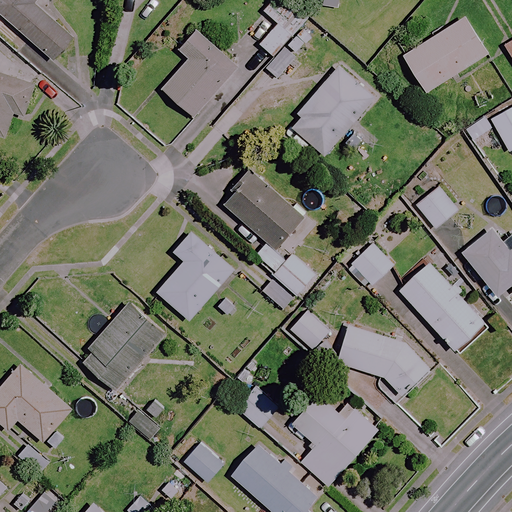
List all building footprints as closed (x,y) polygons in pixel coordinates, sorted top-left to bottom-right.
[(37,0),(0,0),(0,14),(53,62),(74,39),(35,4),(37,0)] [(307,17),(287,0),(273,0),(263,12),(278,25),(260,45),(272,56),(307,17)] [(487,54),(464,17),(402,56),(426,93),(487,54)] [(238,67),(195,30),(177,50),(187,59),(161,89),(193,118),(238,67)] [(374,97),(339,67),(306,107),(312,112),(295,132),(325,156),(374,97)] [(34,86),(0,73),(0,136),(4,138),(13,114),(23,117),(34,86)] [(511,106),(489,120),(508,152),(511,150),(511,106)] [(490,129),(482,118),(464,131),(472,142),(490,129)] [(280,244),(304,218),(253,171),(223,203),(266,243),(254,256),(296,295),(314,275),(280,244)] [(458,210),(439,187),(411,209),(430,232),(458,210)] [(511,248),(509,251),(491,227),(460,251),(496,297),(510,285),(511,287),(511,248)] [(233,269),(190,232),(173,252),(184,261),(157,293),(189,320),(233,269)] [(393,266),(370,242),(344,268),(367,291),(393,266)] [(485,324),(429,262),(398,290),(454,352),(485,324)] [(292,298),(270,280),(261,291),(282,309),(292,298)] [(165,334),(130,304),(81,361),(116,391),(165,334)] [(329,331),(306,310),(289,329),(312,350),(329,331)] [(406,344),(347,324),(335,360),(383,377),(402,395),(426,370),(406,344)] [(72,409),(21,364),(0,387),(0,423),(8,430),(17,419),(53,451),(63,439),(53,430),(72,409)] [(278,407),(244,379),(226,401),(260,429),(278,407)] [(378,429),(329,387),(310,407),(294,426),(314,444),(298,461),(327,487),(378,429)] [(159,426),(136,410),(123,428),(147,445),(159,426)] [(223,463),(199,443),(183,461),(207,482),(223,463)] [(317,495),(259,443),(231,475),(271,511),(312,511),(307,507),(317,495)] [(49,461),(27,444),(17,458),(39,474),(49,461)] [(57,511),(66,502),(47,486),(25,511),(57,511)] [(104,511),(94,502),(85,511),(104,511)]
